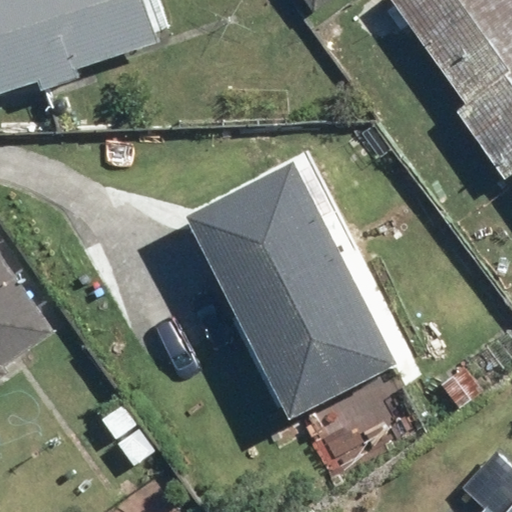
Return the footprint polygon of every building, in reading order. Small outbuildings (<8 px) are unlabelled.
[(88,70),(171,42),(157,0),(0,0),(0,99),(46,84),(49,94),(91,81),(88,70)] [(307,0),(319,16),(340,0),(307,0)] [(511,0),(405,0),(479,106),(470,111),(511,172),(511,0)] [(316,156),(199,214),(303,421),(420,362),(316,156)] [(65,335),(0,237),(0,385),(22,371),(18,366),(65,335)] [(511,511),(511,456),(498,445),(462,487),(490,511),(488,511),(511,511)]
